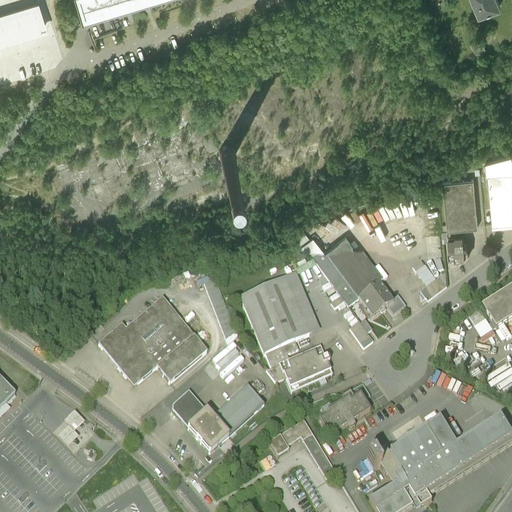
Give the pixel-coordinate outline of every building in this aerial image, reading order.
[(74,0),(80,19),(143,0),(74,0)] [(471,0),(478,18),(501,8),(497,0),(471,0)] [(130,25),(134,24),(130,10),(126,11),(130,25)] [(485,53),(481,43),(473,47),(476,56),(485,53)] [(233,147),(209,157),(213,168),(237,157),(233,147)] [(511,160),(511,156),(485,164),(486,176),(488,176),(492,227),(511,224),(511,160)] [(473,179),(443,182),(447,231),(477,228),(473,179)] [(458,235),(447,236),(450,263),(454,262),(454,266),(460,265),(464,262),(463,260),(467,259),(466,245),(463,246),(463,239),(459,240),(458,235)] [(381,285),(345,237),(330,248),(330,247),(329,248),(311,262),(348,310),(358,302),(378,287),(381,285)] [(422,261),(412,268),(426,287),(436,280),(422,261)] [(439,279),(420,294),(427,303),(446,288),(439,279)] [(214,282),(203,286),(210,303),(221,299),(214,282)] [(285,283),(240,302),(264,358),(309,338),(285,283)] [(378,287),(358,302),(371,320),(374,318),(373,316),(376,315),(377,316),(379,314),(381,316),(385,312),(384,311),(385,309),(393,319),(405,309),(397,299),(391,304),(378,287)] [(511,288),(482,307),(496,330),(511,319),(511,288)] [(236,338),(221,299),(210,303),(226,342),(236,338)] [(138,386),(156,370),(170,386),(207,354),(162,302),(125,332),(122,328),(98,348),(125,380),(130,376),(138,386)] [(470,315),(472,322),(483,318),(480,311),(470,315)] [(485,319),(473,327),(484,343),(496,335),(485,319)] [(372,332),(364,322),(360,326),(367,336),(372,332)] [(360,326),(358,324),(349,331),(363,350),(373,343),(367,336),(360,326)] [(225,379),(247,358),(233,343),(210,364),(225,379)] [(319,349),(278,367),(279,368),(284,380),(290,394),(331,377),(326,366),(330,364),(328,359),(324,360),(319,349)] [(279,368),(266,373),(275,384),(284,380),(279,368)] [(0,411),(14,398),(0,383),(0,411)] [(264,408),(247,389),(211,422),(188,396),(173,410),(172,415),(210,457),(264,408)] [(348,399),(326,413),(328,415),(318,421),(328,437),(346,426),(348,430),(350,431),(353,429),(354,427),(351,423),(369,411),(359,396),(349,402),(348,399)] [(84,424),(74,414),(63,424),(68,429),(74,435),(84,424)] [(441,420),(389,453),(389,454),(387,456),(384,450),(373,457),(373,456),(366,460),(373,472),(379,468),(388,484),(390,483),(392,486),(368,501),(374,511),(404,511),(413,507),(410,501),(415,498),(421,508),(431,501),(428,495),(511,443),(511,435),(501,418),(456,446),(441,420)] [(303,423),(279,438),(286,449),(300,440),(302,443),(312,437),(303,423)] [(74,435),(68,429),(57,439),(69,450),(79,440),(74,435)] [(336,476),(312,437),(302,443),(326,482),(336,476)] [(286,449),(279,438),(268,445),(277,459),(288,452),(286,449)]
